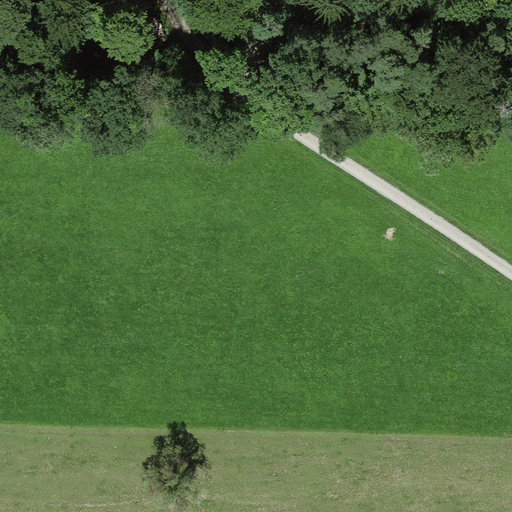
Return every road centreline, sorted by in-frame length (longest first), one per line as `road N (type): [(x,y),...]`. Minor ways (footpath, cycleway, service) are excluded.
road 1 (track): [(166,0),(196,52),(242,92),(511,273)]
road 2 (track): [(242,92),(253,53),(306,14),(511,7)]
